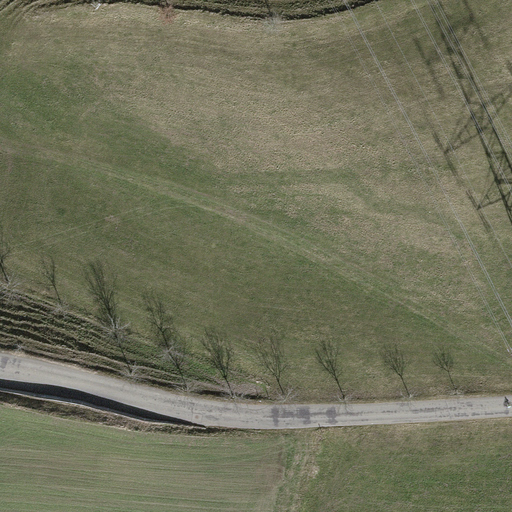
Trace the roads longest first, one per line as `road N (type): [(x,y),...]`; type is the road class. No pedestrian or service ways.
road 1 (track): [(511,360),(204,203),(0,144)]
road 2 (unclassified): [(0,370),(185,412),(284,418),(511,407)]
